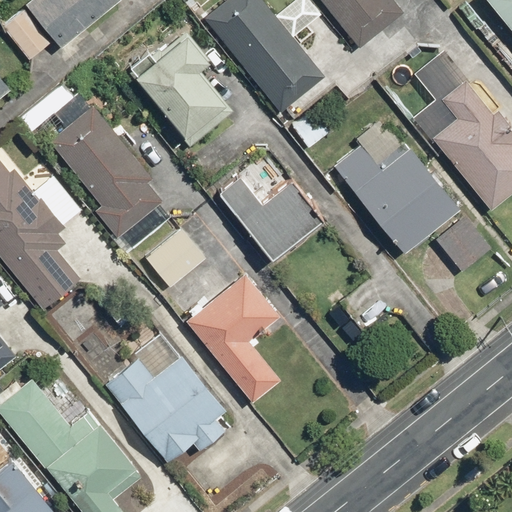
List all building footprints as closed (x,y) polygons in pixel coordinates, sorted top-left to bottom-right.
[(26,0),(28,4),(3,24),(29,56),(54,36),(61,44),(116,0),(26,0)] [(264,0),(222,0),(204,15),(282,109),(325,73),(264,0)] [(396,0),(323,0),(360,45),(404,10),(396,0)] [(511,0),(492,0),(511,24),(511,0)] [(187,28),(135,70),(186,134),(228,100),(200,65),(210,56),(187,28)] [(435,97),(415,113),(492,206),(511,189),(511,120),(477,78),(472,82),(443,47),(414,71),(435,97)] [(0,71),(0,95),(12,86),(0,71)] [(69,99),(57,86),(21,118),(33,131),(69,99)] [(94,103),(49,139),(102,203),(95,208),(130,249),(171,215),(159,201),(164,198),(149,180),(154,176),(94,103)] [(361,142),(335,163),(404,250),(460,207),(390,119),(382,125),(377,119),(356,136),(361,142)] [(0,252),(43,306),(80,275),(58,247),(67,241),(59,231),(66,225),(41,193),(38,196),(14,165),(10,169),(0,156),(0,252)] [(260,157),(219,189),(273,256),(325,214),(293,174),(290,176),(274,158),(260,157)] [(465,214),(436,237),(462,270),(491,247),(465,214)] [(181,226),(145,255),(170,286),(206,256),(181,226)] [(246,268),(186,317),(253,398),(281,375),(249,337),(281,311),(246,268)] [(0,302),(0,366),(14,355),(0,338),(0,303),(0,302)] [(138,356),(106,381),(167,458),(192,438),(199,447),(226,426),(217,413),(225,407),(181,351),(179,353),(160,329),(133,350),(138,356)] [(0,401),(0,408),(86,511),(113,511),(123,504),(114,493),(142,470),(100,420),(99,420),(79,396),(62,410),(33,374),(22,383),(17,377),(0,391),(0,401)] [(0,511),(52,511),(13,463),(0,473),(0,511)]
